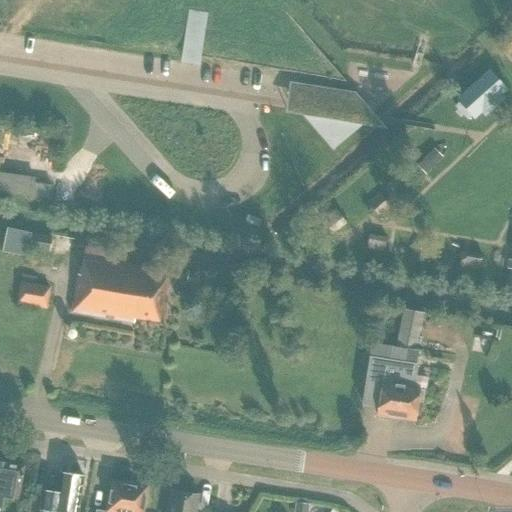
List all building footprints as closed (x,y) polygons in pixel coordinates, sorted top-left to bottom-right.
[(208,13),(189,10),(181,53),(200,56),(208,13)] [(484,116),(505,97),(502,93),(507,89),(489,68),(455,98),(458,101),(454,105),(467,119),(471,115),(474,118),(481,112),(484,116)] [(305,113),(323,133),(343,137),(364,118),(354,116),(357,101),(351,92),(301,84),(297,109),(306,110),(305,113)] [(425,172),(442,155),(434,147),(417,164),(425,172)] [(0,189),(51,194),(52,176),(0,171),(0,189)] [(377,214),(389,203),(379,191),(367,201),(373,209),(377,214)] [(332,233),(347,223),(336,207),(321,217),(332,233)] [(26,250),(30,232),(7,227),(3,246),(26,250)] [(383,250),(386,236),(370,233),(366,250),(376,252),(376,249),(383,250)] [(50,252),(53,237),(32,234),(30,250),(50,252)] [(166,276),(149,273),(150,268),(104,260),(105,249),(85,246),(80,274),(77,273),(71,312),(133,322),(134,317),(159,321),(166,276)] [(483,266),(485,256),(481,255),(481,252),(460,248),(459,259),(460,259),(459,265),(478,268),(479,265),(483,266)] [(188,270),(187,281),(198,283),(199,272),(188,270)] [(36,285),(37,275),(23,273),(21,282),(17,303),(46,308),(50,287),(36,285)] [(417,349),(424,313),(403,308),(395,345),(372,342),(362,403),(378,405),(377,414),(414,419),(417,401),(422,403),(424,391),(419,390),(419,387),(413,387),(417,364),(406,362),(407,347),(417,349)] [(487,350),(489,338),(478,336),(476,348),(487,350)] [(0,510),(3,495),(18,498),(23,465),(2,461),(0,456),(0,455),(0,510)] [(75,511),(76,511),(83,475),(60,471),(56,491),(42,489),(39,506),(38,511),(52,511),(53,508),(75,511)] [(142,511),(147,486),(110,479),(105,511),(96,509),(95,511),(142,511)] [(194,511),(198,494),(170,489),(166,511),(194,511)]
